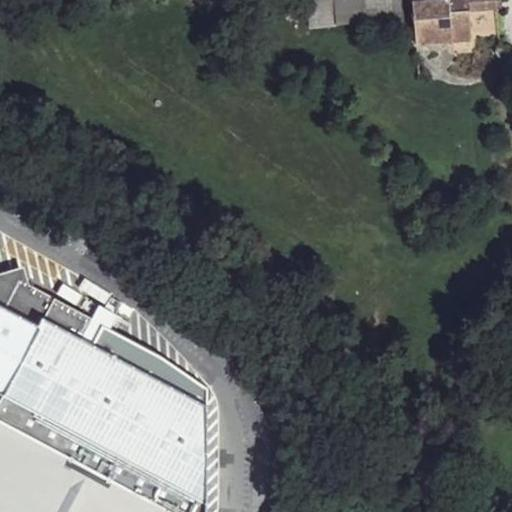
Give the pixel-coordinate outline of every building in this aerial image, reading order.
[(399,0),(361,0),(362,8),(374,7),(375,17),(401,15),(399,0)] [(495,2),(495,0),(448,0),(449,11),(468,9),(469,2),(495,2)] [(496,8),(495,2),(469,2),(468,9),(449,11),(451,37),(497,34),(496,8)] [(0,273),(0,297),(9,302),(20,281),(28,285),(24,267),(0,273)] [(20,281),(9,302),(34,315),(39,306),(47,311),(54,299),(28,285),(20,281)] [(0,511),(207,511),(207,458),(207,425),(206,396),(96,337),(84,330),(47,311),(39,306),(34,315),(9,302),(0,297),(0,511)] [(54,299),(47,311),(84,330),(91,318),(54,299)] [(84,330),(96,337),(102,325),(109,329),(119,316),(98,306),(91,318),(84,330)] [(102,325),(96,337),(206,396),(207,389),(165,359),(109,329),(102,325)]
